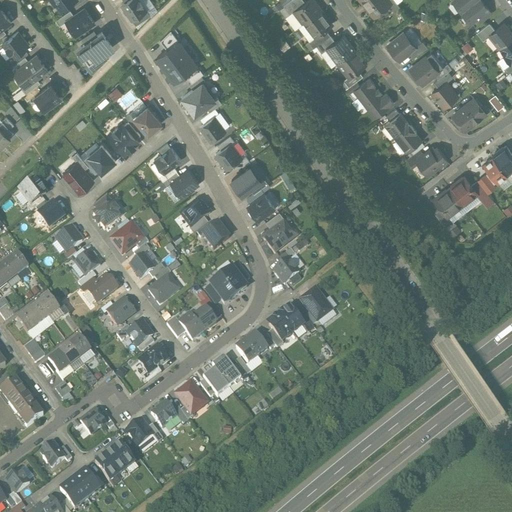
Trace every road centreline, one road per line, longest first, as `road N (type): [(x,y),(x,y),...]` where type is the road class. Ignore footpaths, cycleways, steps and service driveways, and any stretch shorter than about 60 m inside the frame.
road 1 (residential): [(212,0),(511,432)]
road 2 (motorway): [(511,326),(281,511)]
road 3 (motorway): [(321,511),(511,362)]
road 4 (residential): [(333,0),(453,142),(477,145)]
road 5 (residential): [(181,124),(259,264),(258,308)]
road 6 (residential): [(188,363),(73,213)]
road 7 (residential): [(98,0),(181,124)]
road 8 (residential): [(73,213),(181,124)]
